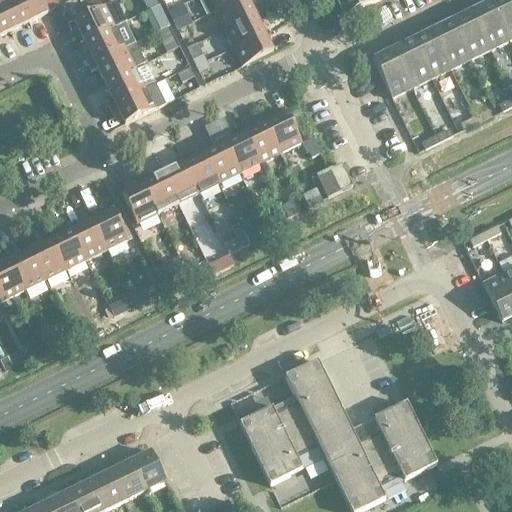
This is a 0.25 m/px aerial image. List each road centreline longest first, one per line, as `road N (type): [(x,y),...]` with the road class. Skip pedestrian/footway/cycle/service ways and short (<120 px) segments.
road 1 (residential): [(0,489),(434,275)]
road 2 (residential): [(317,62),(100,164)]
road 3 (residential): [(100,164),(65,84),(29,61),(0,76)]
road 4 (residential): [(331,70),(472,0)]
road 5 (residential): [(384,179),(331,70)]
